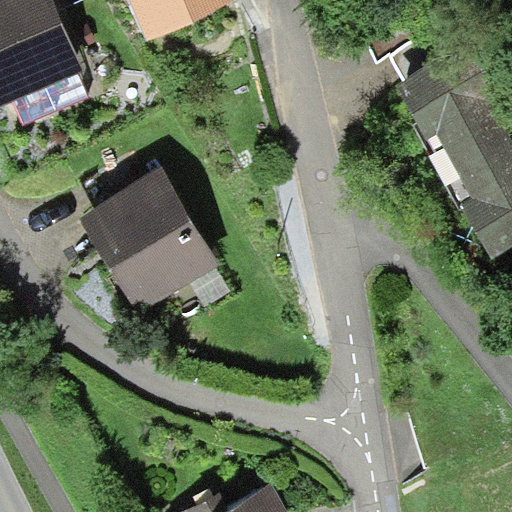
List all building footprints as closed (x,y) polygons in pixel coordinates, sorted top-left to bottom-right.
[(52,0),(0,0),(0,101),(81,67),(52,0)] [(134,0),(149,36),(239,1),(239,0),(134,0)] [(501,89),(471,33),(400,67),(422,110),(415,114),(461,202),(468,198),(493,245),(511,235),(511,129),(492,94),(501,89)] [(141,313),(223,265),(164,164),(82,212),(100,243),(141,313)] [(289,511),(270,476),(231,498),(224,486),(175,511),(289,511)]
